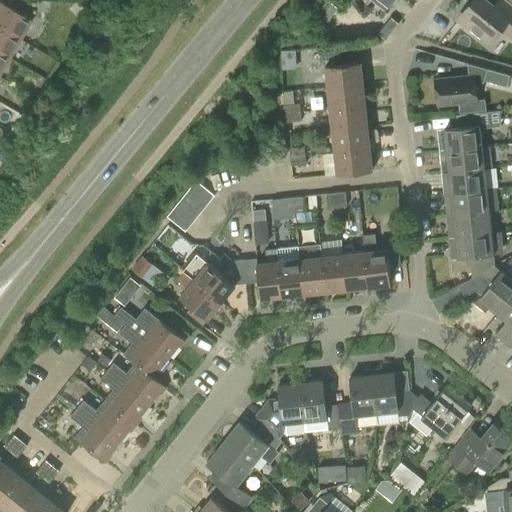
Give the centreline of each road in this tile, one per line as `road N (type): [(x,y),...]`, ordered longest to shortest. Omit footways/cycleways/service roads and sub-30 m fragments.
road 1 (residential): [(416,326),(297,332),(261,349),(133,511)]
road 2 (tertiary): [(14,276),(237,0)]
road 3 (residential): [(416,326),(420,295),(396,66),(397,45),(430,0)]
